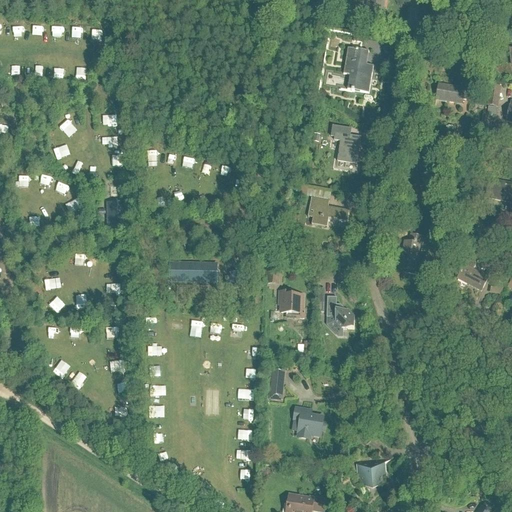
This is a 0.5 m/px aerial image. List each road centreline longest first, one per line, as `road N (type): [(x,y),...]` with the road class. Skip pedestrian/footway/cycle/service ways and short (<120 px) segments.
road 1 (unclassified): [(187,511),(20,403)]
road 2 (unclassified): [(415,463),(385,323)]
road 3 (track): [(0,377),(12,335),(0,237)]
road 4 (unclassified): [(369,278),(392,138)]
road 5 (track): [(5,282),(17,263),(70,233),(127,245)]
road 6 (unclassified): [(511,355),(432,319),(385,323)]
road 7 (unclassified): [(511,152),(392,138)]
